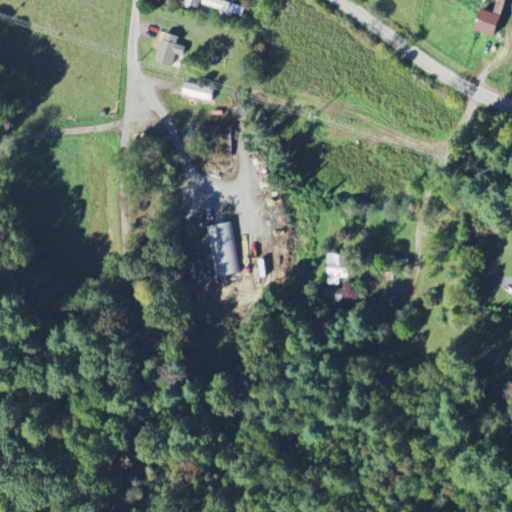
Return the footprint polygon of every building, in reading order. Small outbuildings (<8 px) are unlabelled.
[(245,7),(219,0),(203,0),(202,4),(242,15),(245,7)] [(506,0),(498,0),(494,13),(482,10),(476,31),(495,37),(506,0)] [(178,44),(180,37),(164,32),(155,61),(172,67),(176,54),(183,57),(186,47),(178,44)] [(182,96),(212,101),(214,88),(184,84),(182,96)] [(239,274),(232,224),(208,227),(215,277),(239,274)] [(328,285),(340,285),(340,277),(348,277),(349,264),(341,264),(341,256),(329,256),(328,285)] [(343,309),(343,289),(324,289),(325,310),(343,309)]
